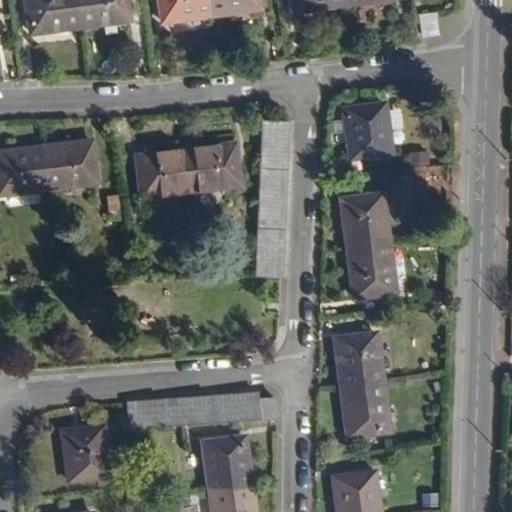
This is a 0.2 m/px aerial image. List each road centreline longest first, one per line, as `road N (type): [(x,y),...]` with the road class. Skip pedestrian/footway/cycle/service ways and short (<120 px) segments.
road 1 (secondary): [(472,511),(486,65)]
road 2 (residential): [(309,84),(0,97)]
road 3 (residential): [(9,394),(298,356)]
road 4 (residential): [(309,84),(298,356)]
road 5 (residential): [(486,65),(437,64),(309,84)]
road 6 (residential): [(298,356),(295,511)]
